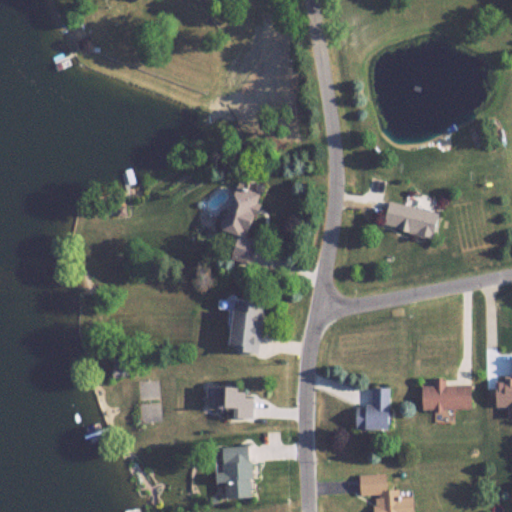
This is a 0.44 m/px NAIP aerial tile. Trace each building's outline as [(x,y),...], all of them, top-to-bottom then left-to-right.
[(227,230),(236,233),(229,257),(251,264),(259,238),(252,236),(265,194),(241,187),(227,230)] [(384,224),(436,238),(442,213),(391,199),(384,224)] [(236,300),(233,348),(262,350),(265,302),(236,300)] [(448,383),(448,378),(436,378),(436,384),(425,383),(425,408),(474,408),(474,383),(448,383)] [(255,417),(255,395),(248,395),(248,386),(208,385),(208,408),(238,409),(238,417),(255,417)] [(395,427),(395,386),(375,386),(375,405),(359,405),(359,427),(395,427)] [(225,446),(227,498),(254,497),(253,446),(225,446)] [(362,495),(376,494),(376,511),(401,511),(401,489),(389,489),(389,473),(361,474),(362,495)]
